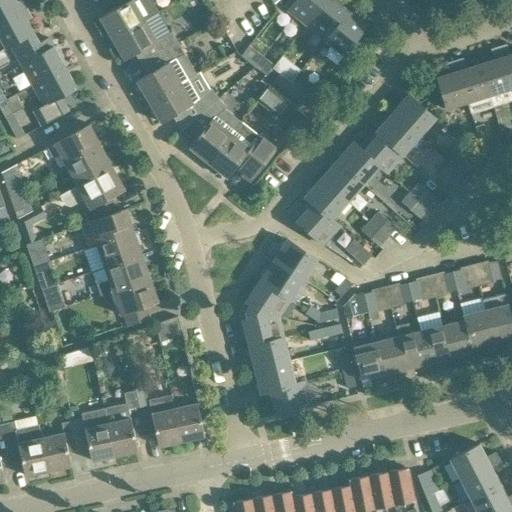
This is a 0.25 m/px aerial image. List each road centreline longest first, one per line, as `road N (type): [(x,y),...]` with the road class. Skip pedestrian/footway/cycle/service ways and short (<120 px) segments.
road 1 (residential): [(193,240),(266,225),(407,55),(432,45)]
road 2 (residential): [(193,240),(63,0)]
road 3 (residential): [(241,459),(500,405)]
road 4 (residential): [(241,459),(193,240)]
road 5 (residential): [(0,511),(203,468)]
